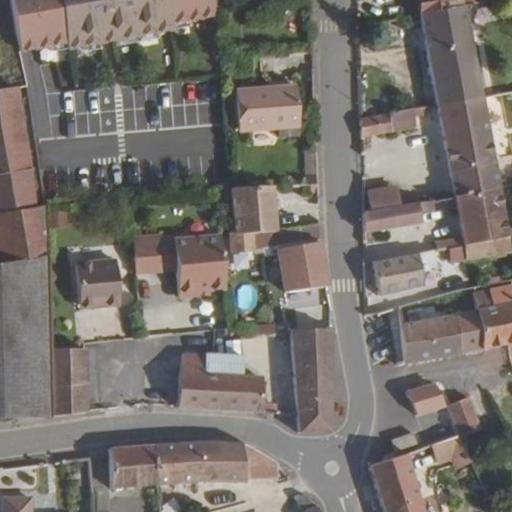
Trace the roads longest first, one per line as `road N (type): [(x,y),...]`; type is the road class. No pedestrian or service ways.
road 1 (tertiary): [(331,0),(343,201),(347,420),(340,477)]
road 2 (tertiary): [(0,446),(136,427),(229,427),(340,477)]
